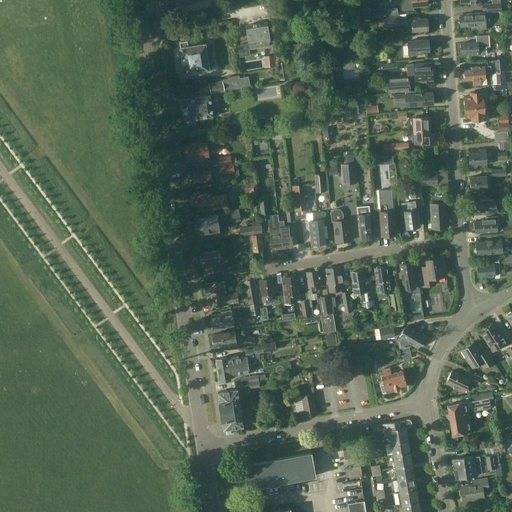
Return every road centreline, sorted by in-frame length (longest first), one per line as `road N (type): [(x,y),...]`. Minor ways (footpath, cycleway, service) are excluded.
road 1 (residential): [(179,282),(136,0)]
road 2 (residential): [(461,241),(179,282)]
road 3 (residential): [(461,241),(445,0)]
road 4 (residential): [(203,446),(426,405)]
road 5 (residential): [(203,446),(179,282)]
